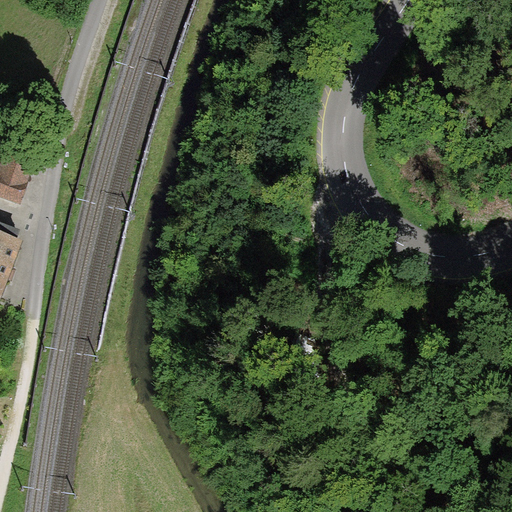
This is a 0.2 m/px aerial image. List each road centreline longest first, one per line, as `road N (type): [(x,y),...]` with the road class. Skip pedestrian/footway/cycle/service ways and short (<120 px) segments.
road 1 (tertiary): [(403,0),(339,107),(336,144),(348,197),(387,243),(445,267),(511,247)]
road 2 (track): [(440,511),(349,391),(329,347),(324,239),(348,197)]
